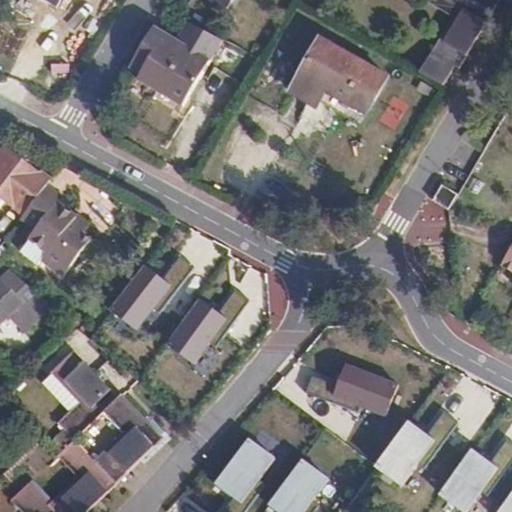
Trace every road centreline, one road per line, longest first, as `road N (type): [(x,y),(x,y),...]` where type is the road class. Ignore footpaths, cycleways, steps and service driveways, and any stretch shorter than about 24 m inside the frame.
road 1 (residential): [(375,266),(287,261),(60,140)]
road 2 (residential): [(375,266),(511,34)]
road 3 (residential): [(511,382),(448,348),(408,289),(375,266)]
road 4 (residential): [(60,140),(143,0)]
